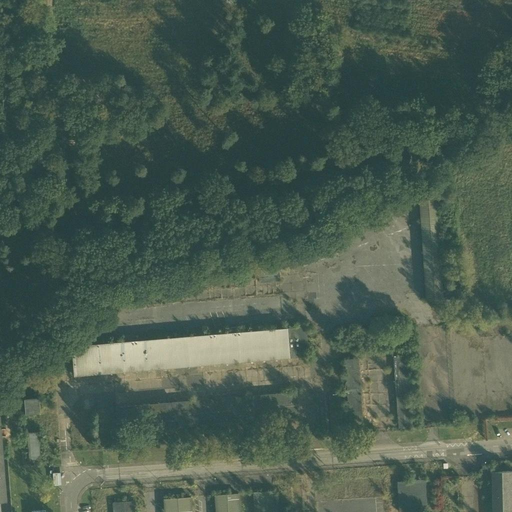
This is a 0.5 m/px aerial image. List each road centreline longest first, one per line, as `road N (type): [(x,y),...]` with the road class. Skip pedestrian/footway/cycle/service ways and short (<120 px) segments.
road 1 (track): [(511,138),(460,137),(77,223)]
road 2 (track): [(77,223),(50,0)]
